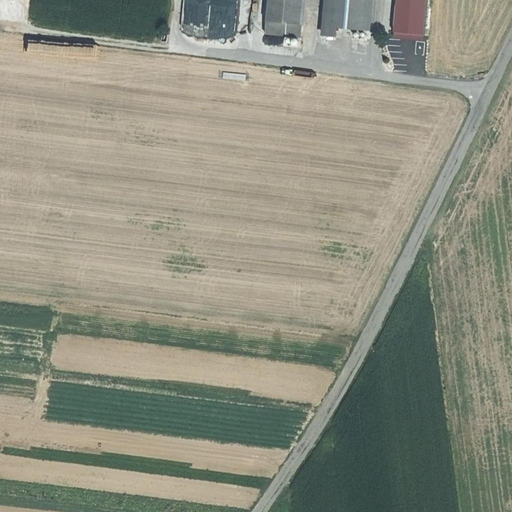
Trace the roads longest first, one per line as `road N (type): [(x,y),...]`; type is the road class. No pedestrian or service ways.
road 1 (tertiary): [(511,42),(358,358),(263,511)]
road 2 (track): [(485,96),(0,32)]
